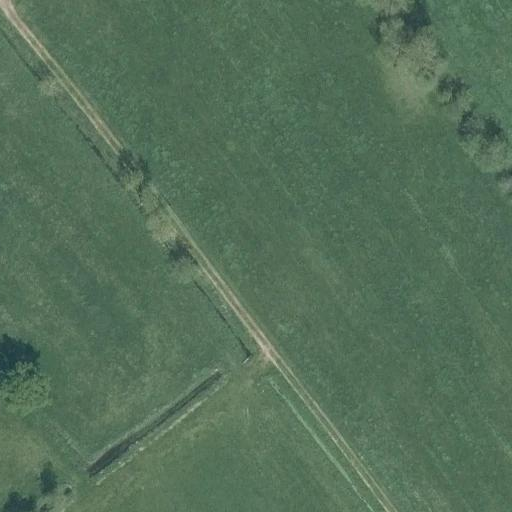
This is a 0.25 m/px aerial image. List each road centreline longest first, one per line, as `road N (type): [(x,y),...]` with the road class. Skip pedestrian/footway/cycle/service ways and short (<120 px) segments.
road 1 (track): [(2,0),(392,511)]
road 2 (track): [(56,511),(267,349)]
